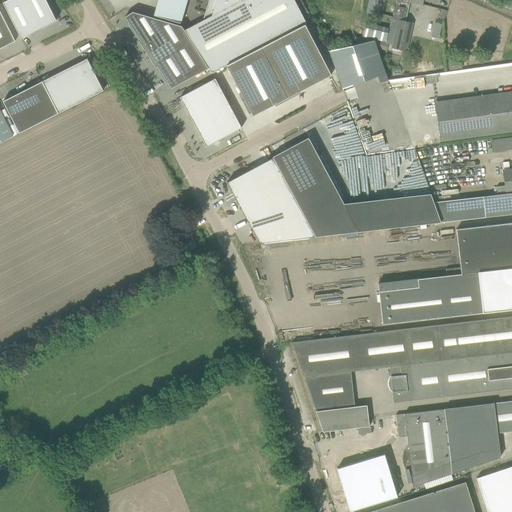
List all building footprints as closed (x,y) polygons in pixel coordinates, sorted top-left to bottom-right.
[(20,38),(56,20),(45,0),(7,0),(2,3),(20,38)] [(157,0),(153,16),(180,23),(186,0),(157,0)] [(208,0),(202,21),(184,31),(208,69),(211,73),(226,65),(260,47),(305,25),(306,24),(293,0),(208,0)] [(369,0),(367,13),(378,15),(381,3),(377,2),(377,0),(369,0)] [(398,0),(398,1),(395,12),(394,12),(390,29),(387,41),(393,42),(391,48),(406,52),(413,23),(405,21),(409,0),(410,0),(423,3),(423,0),(398,0)] [(444,22),(447,12),(443,10),(439,20),(444,22)] [(0,48),(15,41),(0,11),(0,48)] [(184,31),(181,27),(132,12),(124,17),(139,41),(138,42),(154,68),(156,66),(170,88),(208,69),(184,31)] [(366,23),(363,36),(387,41),(389,34),(390,29),(366,23)] [(442,26),(435,24),(431,37),(438,39),(442,26)] [(305,25),(260,47),(287,98),(330,76),(305,25)] [(373,39),(331,54),(343,92),(387,76),(374,40),(373,39)] [(260,47),(226,65),(253,116),(287,98),(260,47)] [(58,113),(103,91),(87,59),(42,81),(58,113)] [(432,62),(425,62),(426,72),(433,71),(432,62)] [(201,137),(206,146),(214,142),(215,142),(241,128),(215,79),(179,97),(200,136),(200,137),(201,137)] [(42,81),(3,101),(19,133),(58,113),(42,81)] [(511,131),(511,91),(434,102),(440,142),(511,131)] [(0,142),(13,136),(0,110),(0,142)] [(273,158),(315,237),(359,232),(309,138),(273,158)] [(273,158),(227,182),(259,243),(315,237),(273,158)] [(511,169),(503,170),(505,186),(496,187),(497,195),(483,197),(434,202),(441,222),(485,217),(511,214),(511,169)] [(418,287),(378,292),(382,324),(456,316),(511,309),(511,221),(459,227),(462,267),(446,269),(446,276),(417,279),(418,287)] [(187,250),(195,246),(188,232),(180,236),(187,250)] [(292,342),(316,412),(323,432),(369,426),(367,405),(355,406),(351,372),(392,367),(393,377),(391,377),(394,403),(414,401),(511,388),(511,316),(493,319),(292,342)] [(511,401),(444,409),(451,463),(452,474),(500,457),(497,433),(511,431),(511,401)] [(398,435),(400,437),(407,436),(412,476),(413,487),(452,474),(451,463),(444,409),(404,414),(396,415),(398,435)] [(385,451),(337,463),(348,507),(396,494),(385,451)] [(511,511),(511,466),(476,478),(487,511),(511,511)] [(474,511),(465,482),(436,491),(442,511),(474,511)] [(442,511),(436,491),(404,501),(407,511),(442,511)] [(407,511),(404,501),(375,510),(376,511),(407,511)]
